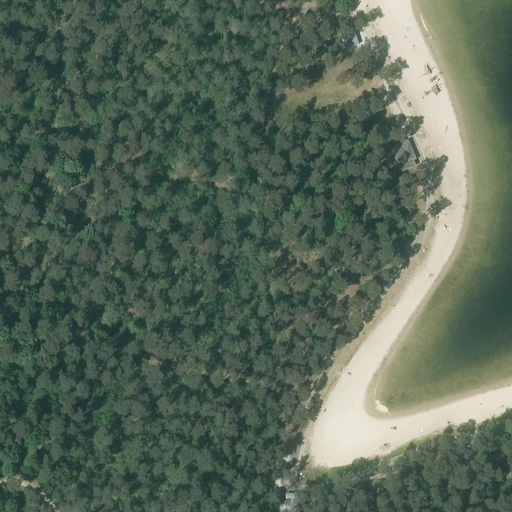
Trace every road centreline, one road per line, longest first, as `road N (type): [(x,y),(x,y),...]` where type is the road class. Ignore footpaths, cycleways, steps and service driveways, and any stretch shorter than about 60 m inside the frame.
road 1 (track): [(294,453),(280,389),(32,345),(56,0)]
road 2 (track): [(313,393),(280,389),(269,194),(47,165)]
